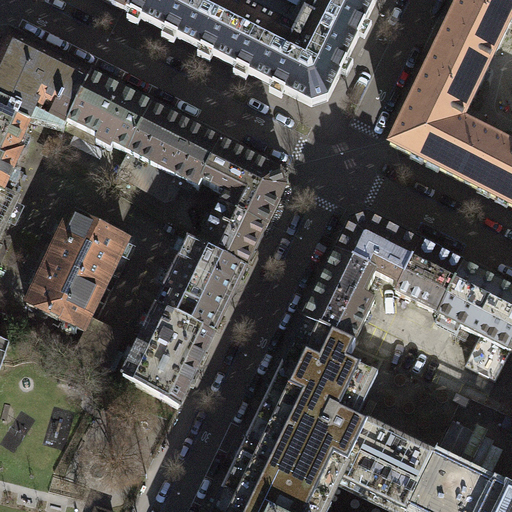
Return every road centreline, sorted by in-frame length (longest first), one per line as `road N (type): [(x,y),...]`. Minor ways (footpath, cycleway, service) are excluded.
road 1 (residential): [(337,171),(172,511)]
road 2 (residential): [(0,0),(337,171)]
road 3 (residential): [(337,171),(511,260)]
road 4 (residential): [(419,0),(337,171)]
